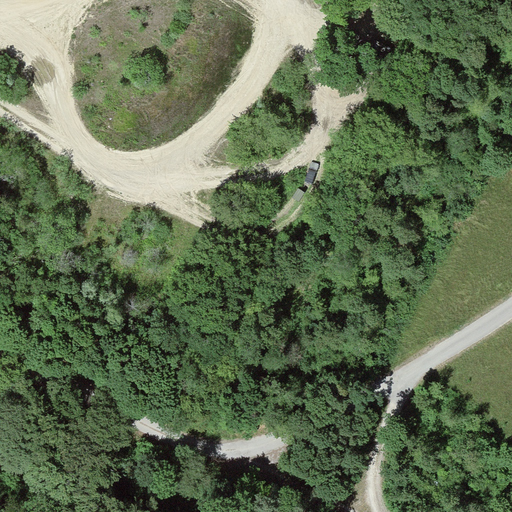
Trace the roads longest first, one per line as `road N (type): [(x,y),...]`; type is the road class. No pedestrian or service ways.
road 1 (track): [(0,105),(70,150),(130,167),(182,153),(223,116),(282,39),(282,0)]
road 2 (track): [(383,511),(374,470),(397,384)]
road 3 (track): [(342,511),(239,463),(240,450)]
